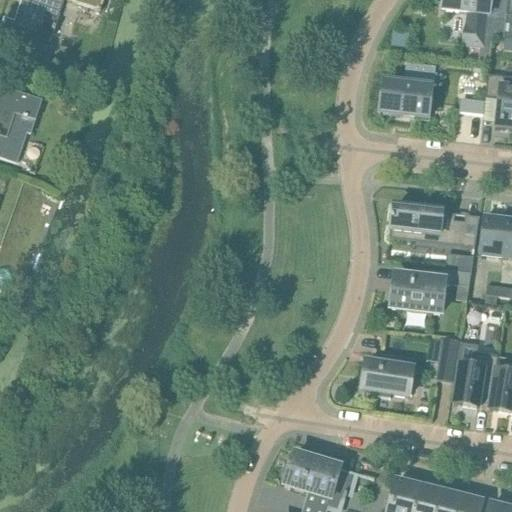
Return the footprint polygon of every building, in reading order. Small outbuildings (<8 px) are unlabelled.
[(100,13),(103,0),(21,0),(14,24),(4,20),(0,31),(0,46),(44,61),(63,1),(100,13)] [(492,38),(503,40),(506,18),(507,2),(505,1),(505,0),(442,0),(441,12),(467,16),(465,28),(463,47),(479,49),(478,64),(488,66),(492,38)] [(511,0),(507,0),(507,2),(506,18),(503,40),(511,40),(511,0)] [(429,70),(435,71),(435,69),(406,66),(405,67),(411,68),(409,88),(386,85),(382,117),(427,122),(431,91),(427,90),(429,70)] [(53,77),(51,85),(50,90),(63,94),(65,86),(67,87),(69,81),(53,77)] [(494,130),(511,131),(511,80),(487,78),(484,101),(497,103),(495,124),(494,130)] [(40,106),(39,106),(0,92),(0,160),(12,164),(22,135),(29,138),(40,106)] [(482,117),(482,116),(478,116),(479,106),(461,104),(460,114),(459,113),(459,115),(482,117)] [(417,214),(393,211),(392,221),(390,221),(390,225),(392,225),(390,242),(411,244),(412,237),(461,242),(460,250),(474,252),(477,227),(454,224),(454,218),(424,214),(424,215),(416,214),(417,214)] [(479,258),(501,261),(505,224),(483,221),(479,258)] [(501,261),(511,261),(511,224),(505,224),(501,261)] [(452,274),(470,276),(472,260),(454,258),(452,274)] [(441,288),(442,288),(442,289),(468,292),(470,278),(443,275),(441,286),(441,288)] [(441,288),(395,282),(391,314),(438,320),(442,289),(442,288),(441,288)] [(485,298),(496,299),(497,289),(486,288),(485,298)] [(510,291),(497,289),(496,299),(509,301),(510,291)] [(453,386),(459,344),(439,342),(439,343),(441,343),(435,384),(453,386)] [(488,413),(489,413),(497,360),(476,356),(474,372),(459,369),(453,407),(477,411),(479,399),(490,401),(488,413)] [(360,393),(378,395),(377,399),(390,401),(390,397),(408,400),(412,373),(406,372),(407,363),(380,358),(379,360),(381,360),(380,368),(365,366),(360,393)] [(498,360),(497,360),(489,413),(511,416),(511,377),(496,375),(498,360)] [(349,500),(356,477),(293,458),(284,489),(307,496),(301,511),(341,511),(345,499),(349,500)] [(388,511),(411,511),(417,491),(395,485),(388,511)] [(418,491),(417,491),(411,511),(433,511),(438,496),(418,491)] [(433,511),(456,511),(459,501),(439,496),(438,496),(433,511)] [(460,501),(459,501),(456,511),(479,511),(481,507),(460,501)]
